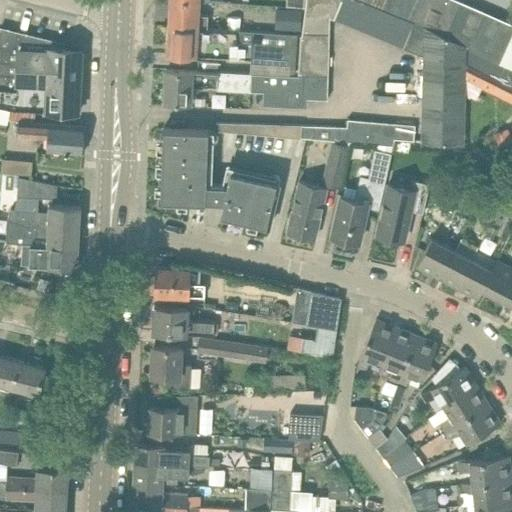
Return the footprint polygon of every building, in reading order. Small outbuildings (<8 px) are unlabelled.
[(200,0),(196,0),(170,0),(169,26),(208,28),(208,15),(199,14),(200,0)] [(335,18),(343,0),(306,0),(303,24),(330,25),(330,16),(335,18)] [(356,0),(343,0),(335,18),(348,24),(356,0)] [(368,4),(360,0),(356,0),(348,24),(358,28),(367,4),(368,4)] [(511,23),(457,0),(368,0),(511,69),(511,23)] [(368,4),(358,28),(371,33),(380,10),(368,4)] [(382,38),(390,15),(380,10),(371,33),(382,38)] [(393,42),(401,20),(390,15),(382,38),(393,42)] [(405,48),(414,26),(401,20),(393,42),(405,48)] [(329,37),(330,25),(303,24),(300,35),(329,37)] [(208,28),(169,26),(167,54),(197,55),(252,58),(251,72),(253,72),(289,74),(292,33),(261,31),(240,30),(208,28)] [(425,31),(414,26),(405,48),(424,55),(425,31)] [(0,27),(0,103),(16,104),(16,108),(18,109),(48,110),(79,112),(82,48),(64,48),(64,44),(0,27)] [(425,31),(422,141),(464,145),(467,48),(425,31)] [(309,75),(308,98),(327,99),(329,37),(300,35),(298,74),(309,75)] [(511,85),(470,65),(469,68),(469,82),(511,101),(511,85)] [(253,72),(166,69),(165,101),(190,102),(191,86),(218,87),(218,90),(252,91),(253,72)] [(289,74),(253,72),(252,91),(265,92),(264,103),(307,106),(308,98),(309,75),(298,74),(298,75),(289,74)] [(8,119),(19,121),(18,137),(48,138),(47,151),(83,153),(85,125),(34,122),(35,112),(0,105),(0,122),(7,124),(8,119)] [(360,120),(348,119),(348,127),(348,140),(348,143),(360,143),(360,120)] [(360,120),(360,143),(373,144),(374,121),(360,120)] [(334,126),(216,121),(215,129),(334,140),(334,126)] [(385,122),(374,121),(373,144),(383,145),(385,122)] [(415,125),(385,122),(383,145),(394,147),(395,141),(414,142),(415,125)] [(348,127),(334,126),(334,140),(348,140),(348,127)] [(163,127),(160,201),(206,203),(206,201),(224,202),(221,215),(269,226),(280,181),(231,170),(228,183),(207,182),(209,144),(215,144),(215,129),(163,127)] [(348,143),(348,140),(334,140),(324,181),(340,185),(350,144),(348,143)] [(32,160),(2,157),(1,171),(31,174),(32,160)] [(342,193),(336,215),(332,235),(359,241),(367,206),(379,208),(387,170),(370,166),(365,187),(357,185),(355,196),(342,193)] [(18,176),(17,195),(38,196),(56,197),(57,184),(18,176)] [(388,182),(381,214),(377,233),(404,239),(411,210),(422,212),(429,182),(411,178),(410,186),(388,182)] [(300,179),(292,211),(288,231),(315,237),(328,186),(300,179)] [(473,193),(464,192),(463,207),(473,208),(477,200),(473,199),(473,193)] [(80,206),(49,204),(49,211),(38,210),(38,196),(17,195),(14,223),(79,226),(80,206)] [(487,201),(477,200),(473,208),(484,209),(496,212),(501,204),(487,201)] [(511,207),(501,204),(496,212),(510,216),(511,217),(511,207)] [(79,226),(14,223),(7,223),(6,240),(79,246),(79,226)] [(440,229),(434,240),(431,238),(417,266),(437,276),(451,249),(449,248),(454,236),(440,229)] [(79,246),(22,243),(21,263),(47,265),(78,267),(79,246)] [(472,260),(451,249),(437,276),(458,287),(472,260)] [(491,270),(472,260),(458,287),(478,298),(483,288),(498,261),(496,260),(491,270)] [(511,267),(498,261),(483,288),(503,298),(511,281),(511,267)] [(156,294),(205,295),(205,283),(198,283),(199,268),(158,266),(156,294)] [(40,277),(37,288),(48,291),(51,280),(40,277)] [(511,281),(503,298),(511,303),(511,281)] [(343,298),(311,290),(306,323),(317,325),(337,328),(343,298)] [(187,308),(156,306),(154,331),(217,333),(218,324),(214,323),(214,321),(186,319),(187,308)] [(397,326),(376,318),(357,366),(366,369),(371,358),(382,362),(397,326)] [(337,328),(317,325),(315,339),(303,337),(301,350),(333,355),(337,328)] [(417,334),(397,326),(382,362),(394,367),(388,381),(397,384),(417,334)] [(438,343),(417,334),(397,384),(390,401),(398,405),(411,374),(423,379),(438,343)] [(266,362),(268,347),(199,336),(197,350),(266,362)] [(152,374),(167,375),(166,387),(190,388),(192,364),(180,363),(181,346),(154,344),(152,374)] [(19,359),(0,354),(0,383),(12,386),(19,359)] [(45,366),(19,359),(12,386),(39,393),(45,366)] [(465,365),(448,376),(421,393),(426,402),(437,395),(443,405),(477,384),(465,365)] [(305,373),(265,374),(265,388),(306,387),(305,373)] [(477,384),(443,405),(450,416),(439,423),(444,431),(489,403),(477,384)] [(159,395),(159,405),(150,405),(149,430),(196,433),(198,394),(159,395)] [(501,421),(489,403),(444,431),(449,439),(460,432),(467,443),(484,432),(501,421)] [(356,405),(355,417),(361,426),(372,418),(373,414),(374,407),(356,405)] [(323,413),(290,411),(289,437),(319,439),(323,413)] [(372,418),(361,426),(368,436),(378,428),(379,427),(380,428),(385,419),(373,414),(372,418)] [(378,428),(368,436),(375,446),(387,437),(380,428),(379,427),(378,428)] [(24,431),(1,429),(0,434),(0,440),(23,443),(24,431)] [(387,437),(375,446),(382,455),(399,443),(392,434),(387,437)] [(399,443),(382,455),(390,465),(405,454),(410,450),(403,440),(399,443)] [(166,444),(135,442),(134,461),(189,464),(209,464),(210,454),(166,452),(166,444)] [(18,453),(0,450),(0,461),(8,463),(17,464),(18,453)] [(405,454),(390,465),(397,475),(415,468),(416,468),(405,454)] [(511,474),(509,454),(457,461),(458,471),(471,469),(472,481),(473,482),(511,476),(511,474)] [(189,464),(134,461),(133,481),(164,483),(164,481),(177,482),(177,474),(188,474),(204,471),(203,465),(209,465),(209,464),(189,464)] [(272,467),(249,467),(250,487),(273,488),(272,467)] [(0,485),(12,487),(67,489),(68,470),(48,469),(39,469),(37,468),(36,475),(0,473),(0,485)] [(511,501),(511,476),(473,482),(472,481),(460,483),(461,493),(474,491),(475,503),(511,501)] [(164,483),(133,481),(132,502),(187,505),(199,505),(199,495),(187,494),(164,493),(164,483)] [(329,483),(328,497),(347,498),(348,484),(329,483)] [(0,497),(35,500),(35,508),(66,510),(67,489),(12,487),(0,485),(0,497)] [(434,505),(427,489),(411,495),(412,497),(416,506),(434,505)] [(511,511),(511,501),(475,503),(475,511),(511,511)] [(187,505),(132,502),(131,511),(199,511),(199,505),(187,505)]
